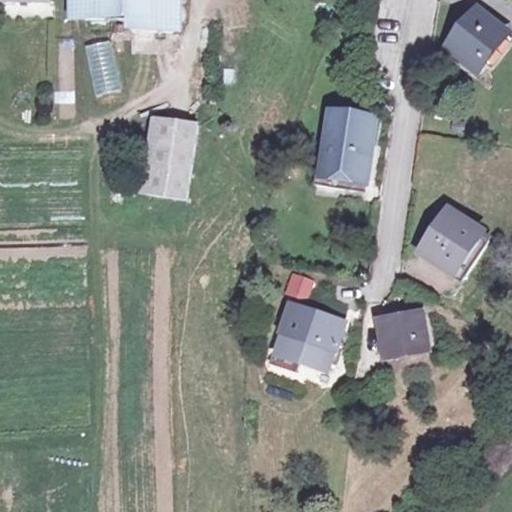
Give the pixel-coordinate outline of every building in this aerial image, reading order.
[(172,0),(84,0),(84,24),(110,25),(123,25),(131,25),(131,38),(173,37),(172,0)] [(509,38),(477,14),(451,53),(482,76),(509,38)] [(123,35),(123,25),(110,25),(110,36),(123,35)] [(92,96),(119,92),(111,41),(84,45),(92,96)] [(370,126),(325,120),(318,181),(362,187),(370,126)] [(196,132),(154,127),(146,199),(187,206),(196,132)] [(473,234),(449,217),(423,251),(448,269),(473,234)] [(309,275),(296,271),(290,290),(303,294),(309,275)] [(343,319),(292,304),(279,348),(302,355),(329,363),(343,319)] [(423,320),(388,323),(390,349),(425,347),(423,320)] [(298,368),(302,355),(279,348),(275,361),(298,368)]
